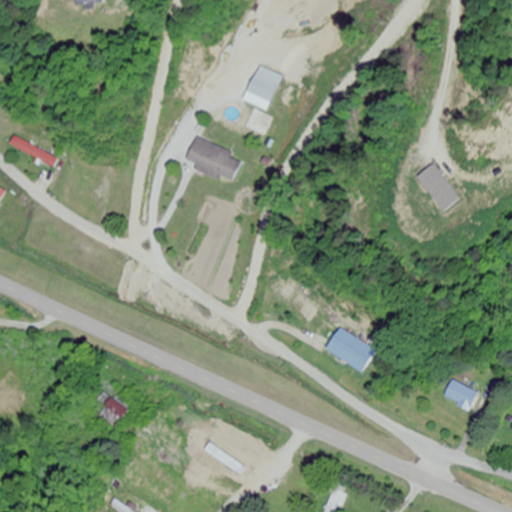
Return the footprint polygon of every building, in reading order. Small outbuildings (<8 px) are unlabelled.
[(107,7),(106,0),(75,0),(77,9),(107,7)] [(281,78),(259,68),(247,94),(270,104),(281,78)] [(9,149),(55,171),(60,161),(13,139),(9,149)] [(198,141),(187,166),(230,185),(241,160),(198,141)] [(325,351),(362,374),(376,352),(339,329),(325,351)] [(479,394),(452,382),(444,399),(471,412),(479,394)] [(100,403),(108,408),(100,420),(120,432),(134,410),(106,393),(100,403)] [(258,462),(222,442),(218,451),(253,471),(258,462)] [(337,511),(350,491),(338,484),(325,507),(333,511),(337,511)]
